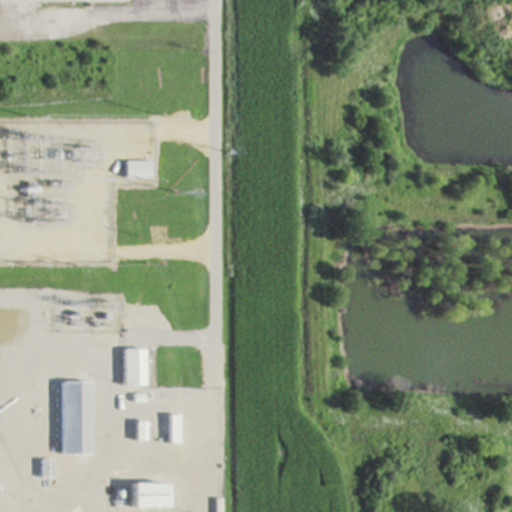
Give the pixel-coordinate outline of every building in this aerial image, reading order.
[(96,229),(108,229),(108,215),(96,215),(96,229)] [(141,385),(141,349),(119,349),(119,385),(141,385)] [(56,381),(56,455),(86,455),(86,381),(56,381)] [(164,443),(176,443),(176,414),(164,414),(164,443)] [(38,477),(48,477),(48,462),(38,462),(38,477)] [(124,484),(124,508),(161,508),(161,484),(124,484)]
